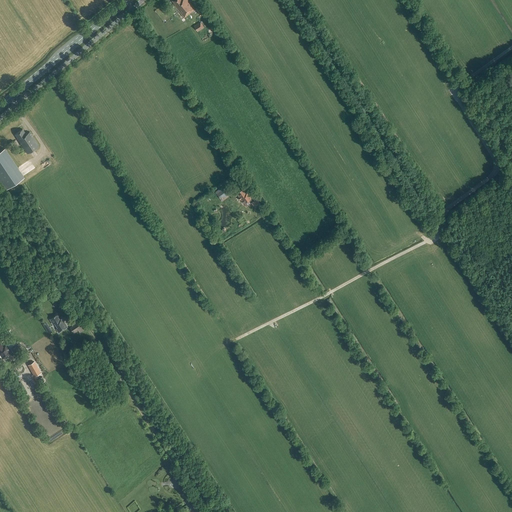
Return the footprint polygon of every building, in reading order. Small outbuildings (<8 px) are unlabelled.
[(184,17),(195,9),(187,0),(172,0),(176,5),(175,5),(184,17)] [(197,31),(204,27),(201,22),(194,26),(197,31)] [(27,153),(39,146),(29,132),(26,134),(22,129),(15,134),(18,138),(17,139),(27,153)] [(0,180),(6,189),(24,177),(4,148),(0,150),(0,180)] [(225,185),(215,192),(220,199),(230,192),(225,185)] [(236,193),(244,204),(249,200),(251,203),(252,202),(255,207),(260,203),(257,199),(256,199),(254,196),(252,198),(248,192),(246,194),(242,189),(236,193)] [(62,320),(61,319),(59,320),(56,315),(49,319),(53,324),(54,323),(57,328),(56,329),(58,333),(67,327),(62,320)] [(77,328),(74,324),(69,328),(73,334),(78,330),(79,331),(80,333),(85,329),(84,327),(82,325),(77,328)] [(0,360),(2,359),(11,353),(6,346),(3,347),(0,343),(0,342),(0,360)] [(15,347),(13,348),(12,349),(19,360),(24,357),(23,355),(21,356),(15,347)] [(28,365),(34,377),(41,373),(34,361),(28,365)]
